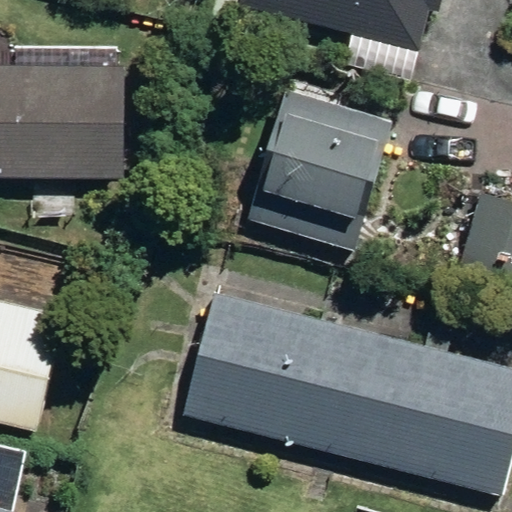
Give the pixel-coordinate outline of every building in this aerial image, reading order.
[(240,0),(238,9),(415,53),(425,13),(431,15),(434,0),(240,0)] [(0,179),(113,181),(116,72),(0,69),(0,179)] [(237,216),(345,250),(382,128),(276,94),(237,216)] [(453,279),(511,290),(511,203),(471,195),(453,279)] [(0,428),(27,434),(66,265),(0,248),(0,428)] [(178,413),(497,498),(511,442),(511,374),(439,355),(443,339),(422,334),(418,349),(335,327),(337,318),(321,313),(318,324),(210,294),(178,413)] [(0,511),(6,511),(9,502),(0,499),(0,511)]
